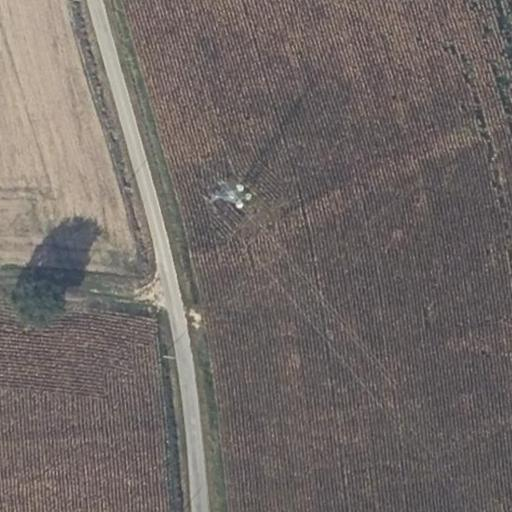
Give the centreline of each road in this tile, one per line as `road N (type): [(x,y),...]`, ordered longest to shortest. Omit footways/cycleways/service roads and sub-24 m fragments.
road 1 (unclassified): [(202,511),(170,287),(99,0)]
road 2 (track): [(0,282),(170,287)]
